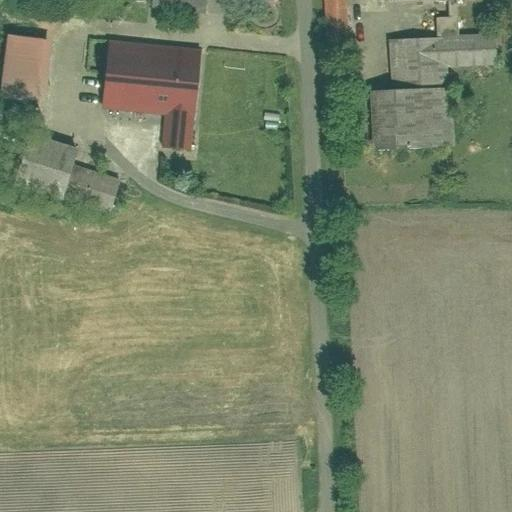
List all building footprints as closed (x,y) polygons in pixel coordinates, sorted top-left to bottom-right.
[(204,0),(159,0),(159,6),(204,11),(204,0)] [(343,0),(320,0),(323,51),(345,51),(343,0)] [(47,39),(2,35),(0,55),(0,97),(42,102),(47,39)] [(387,39),(389,89),(447,87),(446,67),(493,65),(492,35),(387,39)] [(202,49),(112,40),(105,109),(162,115),(191,118),(195,118),(202,49)] [(389,89),(364,90),(366,150),(450,146),(447,87),(389,89)] [(191,118),(162,115),(159,147),(188,150),(191,118)] [(77,151),(22,134),(6,187),(61,204),(73,164),(77,151)] [(73,164),(61,204),(109,218),(121,179),(73,164)]
